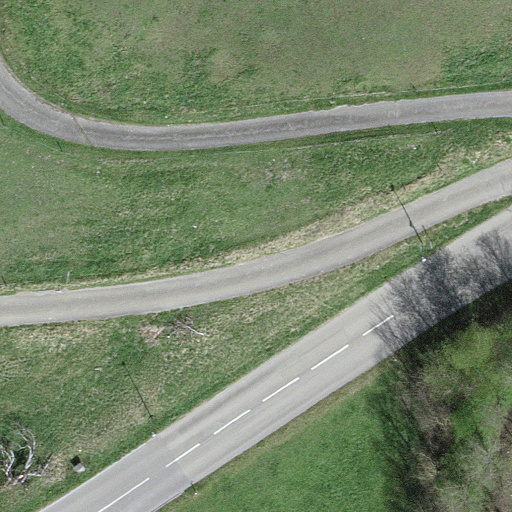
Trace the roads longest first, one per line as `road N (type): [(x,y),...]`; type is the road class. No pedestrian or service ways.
road 1 (residential): [(511,180),(289,272),(0,314)]
road 2 (tertiary): [(83,511),(389,313),(511,246)]
